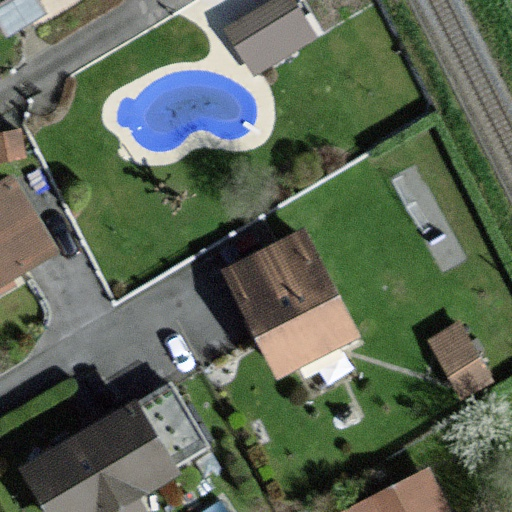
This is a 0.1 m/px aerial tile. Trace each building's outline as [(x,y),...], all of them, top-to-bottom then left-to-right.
[(0,0),(0,6),(14,30),(62,0),(0,0)] [(295,0),(270,0),(228,25),(257,75),(318,39),(295,0)] [(0,187),(0,282),(53,251),(13,180),(0,187)] [(304,232),(233,269),(286,370),(358,332),(304,232)] [(140,402),(31,466),(57,511),(144,511),(147,510),(140,498),(182,473),(140,402)] [(448,511),(429,472),(349,511),(448,511)]
